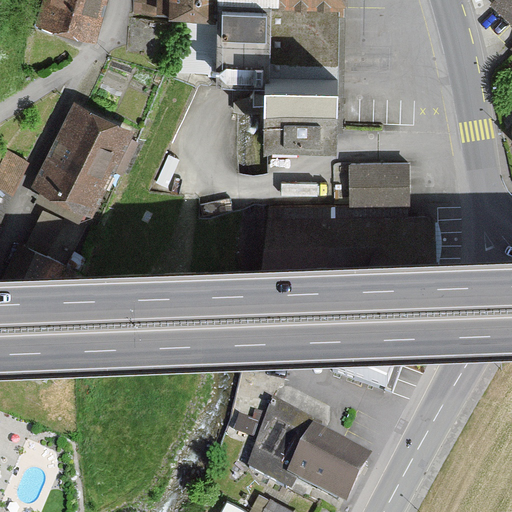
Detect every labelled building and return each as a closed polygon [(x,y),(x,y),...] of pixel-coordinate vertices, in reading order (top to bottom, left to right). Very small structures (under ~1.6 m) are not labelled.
[(95,47),(107,0),(44,0),(36,32),(95,47)] [(340,0),(136,0),(136,19),(202,21),(200,69),(264,70),(266,127),(337,127),(340,0)] [(511,0),(498,0),(491,8),(511,26),(511,0)] [(139,139),(84,112),(41,199),(96,226),(139,139)] [(7,150),(0,162),(0,187),(12,193),(29,162),(7,150)] [(437,298),(437,219),(414,219),(415,171),(356,171),(356,210),(270,210),(270,274),(341,274),(341,298),(437,298)] [(82,230),(43,211),(27,245),(67,263),(82,230)] [(61,336),(89,279),(39,255),(11,312),(61,336)] [(330,374),(393,404),(418,351),(356,321),(330,374)] [(373,451),(313,421),(288,471),(347,501),(373,451)] [(288,511),(261,497),(252,511),(288,511)]
